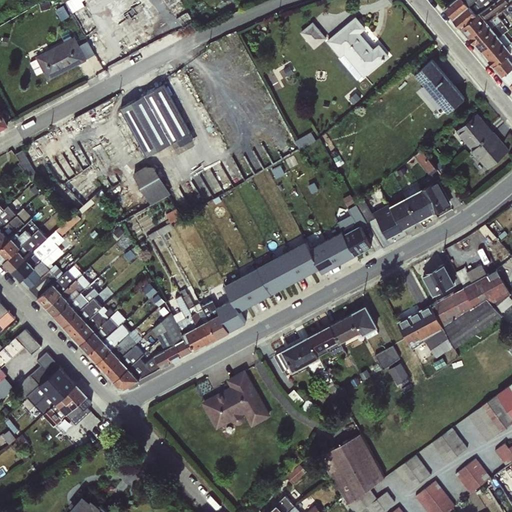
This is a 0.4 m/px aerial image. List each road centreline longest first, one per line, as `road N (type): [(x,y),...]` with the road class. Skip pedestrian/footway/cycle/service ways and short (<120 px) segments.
road 1 (residential): [(511,184),(477,215),(117,407)]
road 2 (residential): [(283,0),(0,142)]
road 3 (residential): [(117,407),(0,274)]
road 4 (residential): [(511,112),(418,0)]
road 5 (residential): [(217,511),(117,407)]
